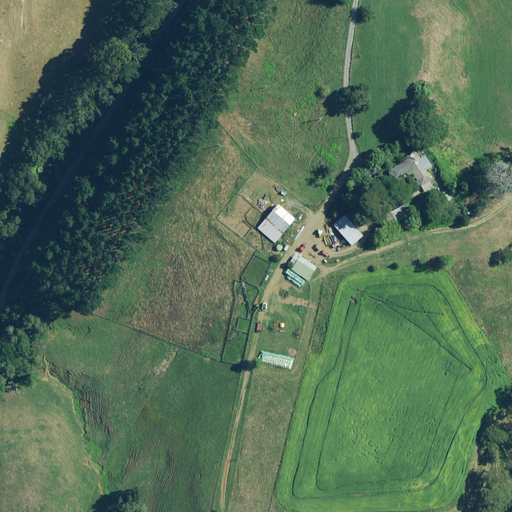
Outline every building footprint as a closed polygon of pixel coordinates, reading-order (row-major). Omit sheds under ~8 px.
[(433,166),(424,152),(417,156),(415,154),(391,169),(397,179),(412,169),(426,191),(434,186),(431,180),(434,178),(428,169),(433,166)] [(414,212),(409,202),(392,211),(398,221),(414,212)] [(296,218),(279,203),(259,227),(276,242),(296,218)] [(364,235),(345,213),(334,224),(353,245),(364,235)] [(318,266),(297,252),(291,261),(295,264),(292,269),(309,279),(318,266)]
